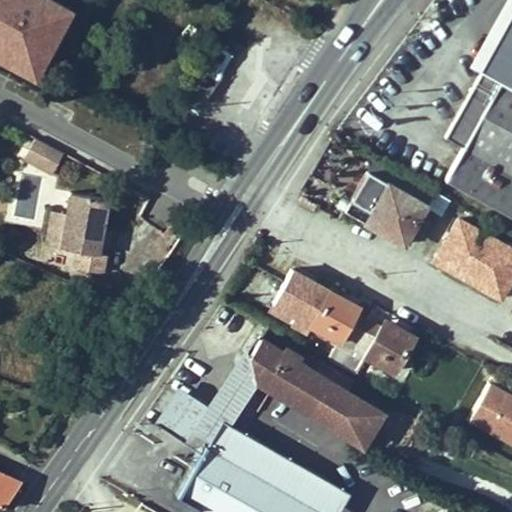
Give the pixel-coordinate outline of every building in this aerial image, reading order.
[(264,36),(275,25),(255,4),(244,15),(264,36)] [(511,5),(477,69),(481,71),(445,136),(463,146),(445,179),(511,216),(511,5)] [(231,56),(211,42),(194,68),(203,74),(190,95),(202,102),(215,82),(214,82),(231,56)] [(27,150),(42,158),(49,145),(34,137),(27,150)] [(23,158),(52,173),(63,152),(49,145),(42,158),(27,150),(23,158)] [(347,148),(344,160),(366,165),(369,152),(347,148)] [(432,191),(374,158),(367,171),(425,204),(432,191)] [(403,244),(425,204),(367,171),(351,199),(354,201),(347,212),(403,244)] [(59,247),(75,250),(73,267),(102,272),(105,254),(97,253),(99,244),(101,229),(107,198),(69,192),(65,213),(59,247)] [(345,210),(351,199),(342,194),(336,205),(345,210)] [(347,212),(354,201),(351,199),(345,210),(344,210),(347,212)] [(44,245),(59,247),(65,213),(50,211),(44,245)] [(511,276),(511,248),(458,218),(434,260),(454,272),(457,267),(502,294),(511,276)] [(99,244),(107,245),(109,231),(101,229),(99,244)] [(502,294),(457,267),(454,272),(500,298),(502,294)] [(361,329),(348,321),(353,312),(354,310),(341,302),(344,298),(329,289),(310,325),(337,340),(328,357),(341,364),(361,329)] [(357,305),(344,298),(341,302),(354,310),(357,305)] [(366,319),(353,312),(348,321),(361,329),(366,319)] [(374,336),(379,327),(366,319),(361,329),(374,336)] [(397,327),(383,319),(380,325),(394,332),(397,327)] [(393,370),(412,335),(397,327),(394,332),(380,325),(379,327),(374,336),(361,329),(341,364),(356,372),(365,355),(393,370)] [(315,372),(259,338),(248,355),(253,379),(352,439),(367,415),(376,421),(381,424),(387,415),(344,389),(315,372)] [(228,424),(253,386),(245,346),(190,429),(206,440),(218,419),(220,420),(228,424)] [(350,380),(321,363),(315,372),(344,389),(350,380)] [(511,443),(511,396),(489,383),(469,419),(511,443)] [(190,429),(206,404),(177,385),(152,422),(182,441),(190,429)] [(361,445),(376,421),(367,415),(352,439),(361,445)] [(420,435),(426,425),(417,419),(411,430),(420,435)] [(228,424),(220,420),(206,445),(204,444),(175,495),(200,509),(201,507),(209,511),(312,511),(315,508),(330,482),(228,424)] [(20,482),(0,473),(0,504),(2,506),(20,482)] [(321,511),(336,511),(348,492),(330,482),(315,508),(321,511)]
